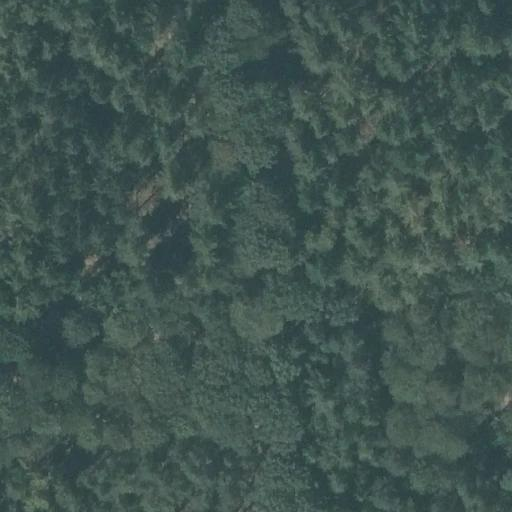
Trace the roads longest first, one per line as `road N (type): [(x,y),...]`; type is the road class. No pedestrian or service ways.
road 1 (track): [(287,414),(227,0)]
road 2 (track): [(299,511),(287,414),(0,435)]
